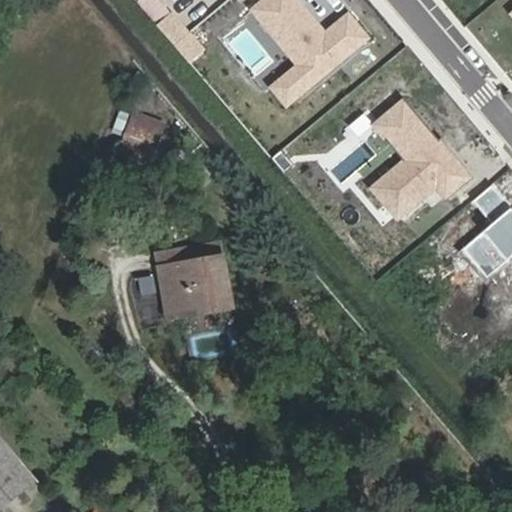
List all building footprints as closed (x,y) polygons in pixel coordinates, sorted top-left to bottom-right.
[(298,0),(265,0),(253,10),(299,63),(271,86),(288,107),(369,38),(348,15),(327,33),(298,0)] [(188,33),(171,12),(158,23),(175,43),(188,33)] [(135,116),(120,155),(150,166),(163,127),(135,116)] [(207,260),(161,268),(166,298),(175,297),(178,317),(233,307),(221,243),(205,246),(207,260)] [(0,440),(0,511),(3,511),(38,482),(0,440)]
